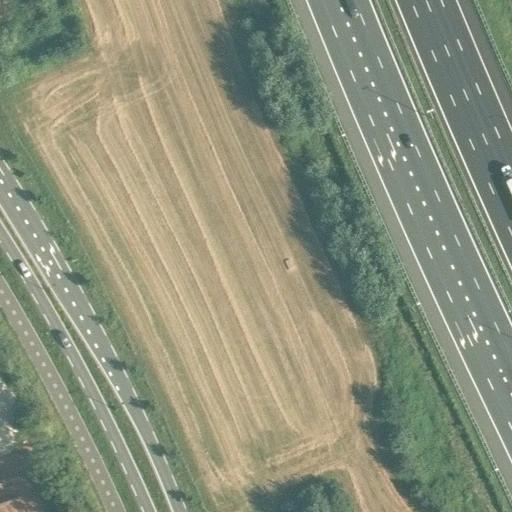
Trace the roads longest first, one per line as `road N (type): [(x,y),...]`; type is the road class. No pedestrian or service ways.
road 1 (motorway): [(339,0),(511,394)]
road 2 (secondary): [(180,511),(123,384),(0,180)]
road 3 (secondary): [(0,240),(86,387),(145,511)]
road 4 (motorway): [(511,202),(423,0)]
